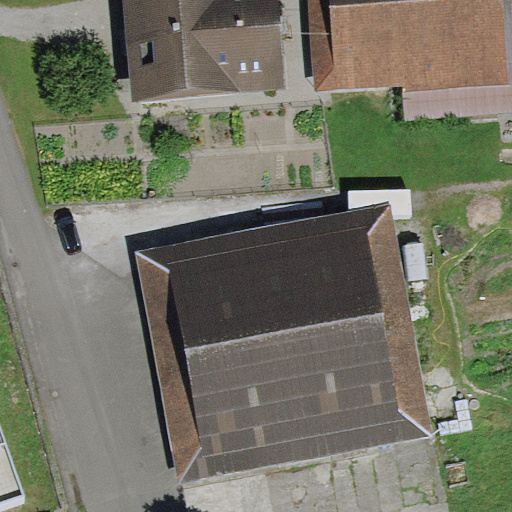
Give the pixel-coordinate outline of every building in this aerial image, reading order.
[(197,0),(127,0),(130,102),(202,100),(197,0)] [(269,0),(197,0),(202,100),(272,98),(269,0)] [(511,0),(309,0),(313,86),(511,76),(511,0)] [(377,222),(141,264),(177,468),(413,427),(377,222)] [(0,496),(24,487),(0,423),(0,496)]
